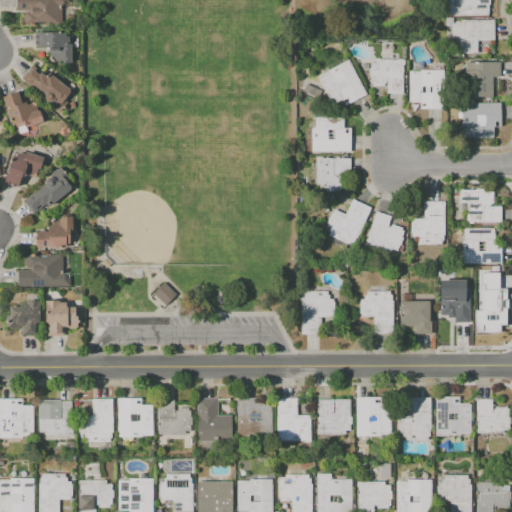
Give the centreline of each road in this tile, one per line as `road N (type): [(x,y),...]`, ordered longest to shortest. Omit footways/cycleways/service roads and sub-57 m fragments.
road 1 (residential): [(511,366),(0,367)]
road 2 (residential): [(396,133),(395,165),(511,163)]
